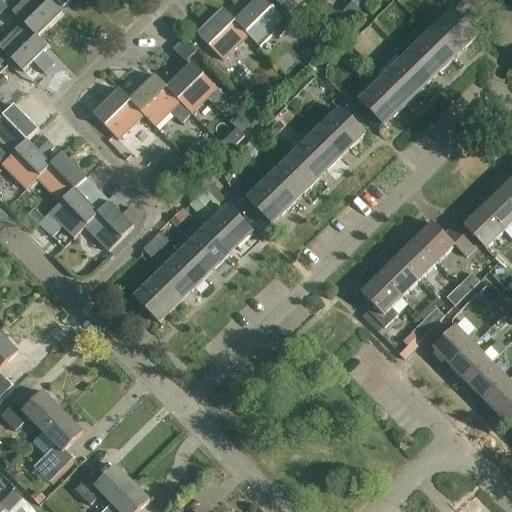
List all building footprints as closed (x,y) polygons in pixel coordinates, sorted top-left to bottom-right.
[(38,38),(38,39),(62,15),(47,0),(25,0),(13,13),(24,24),(23,25),(37,39),(38,38)] [(54,0),(64,10),(74,0),(54,0)] [(241,14),(233,21),(234,22),(247,36),(247,37),(258,48),(274,32),(282,40),(291,30),(284,23),(261,0),(254,0),(250,4),(246,0),(235,0),(231,4),(241,14)] [(374,0),(359,0),(354,5),(362,14),(375,1),(374,0)] [(482,18),(466,1),(454,13),(452,12),(441,23),(430,34),(447,52),(454,59),(466,48),(477,37),(470,29),(482,18)] [(345,21),(328,5),(321,13),(337,28),(345,21)] [(234,22),(233,21),(232,22),(221,11),(215,18),(205,7),(195,16),(205,27),(196,35),(222,61),(247,37),(247,36),(234,22)] [(0,47),(24,72),(33,64),(48,49),(38,39),(38,38),(37,39),(23,25),(0,47)] [(431,82),(443,71),(454,59),(447,52),(430,34),(418,46),(406,58),(431,82)] [(183,39),(172,49),(185,62),(195,52),(183,39)] [(408,105),(420,94),(431,82),(406,58),(395,69),(383,80),(401,98),(408,105)] [(0,71),(2,73),(9,66),(2,59),(0,60),(0,71)] [(228,101),(216,89),(191,63),(166,88),(165,88),(179,102),(179,103),(190,114),(205,99),(217,111),(228,101)] [(165,88),(166,88),(154,76),(129,101),(143,116),(154,127),(169,112),(180,123),(190,114),(179,103),(179,102),(165,88)] [(3,78),(0,81),(0,90),(1,91),(8,84),(3,78)] [(385,128),(397,116),(408,105),(401,98),(383,80),(372,92),(360,103),(385,128)] [(266,82),(250,97),(263,110),(278,95),(266,82)] [(129,101),(118,89),(92,115),(117,141),(143,116),(129,101)] [(28,141),(28,142),(39,131),(14,106),(4,117),(0,121),(0,141),(13,155),(14,155),(28,141)] [(343,158),(354,147),(365,136),(340,111),(329,122),(317,133),(343,158)] [(280,124),(272,131),(278,137),(286,130),(280,124)] [(227,154),(243,138),(236,130),(220,146),(227,154)] [(319,180),(331,169),(343,158),(317,133),(305,145),(294,156),(319,180)] [(33,147),(45,158),(54,149),(43,138),(33,147)] [(33,147),(28,142),(28,141),(14,155),(13,155),(2,166),(27,190),(38,180),(37,179),(52,166),(51,165),(45,158),(33,147)] [(248,145),(243,150),(252,159),(256,154),(248,145)] [(197,172),(207,162),(193,148),(183,158),(197,172)] [(86,180),(87,180),(62,155),(51,165),(52,166),(37,179),(38,180),(61,203),(50,214),(61,204),(75,190),(76,191),(86,180)] [(296,203),(308,192),(319,180),(294,156),(282,167),(271,178),(296,203)] [(176,162),(166,172),(176,183),(187,172),(176,162)] [(272,226),(285,214),(296,203),(271,178),(259,189),(247,201),(272,226)] [(109,203),(110,203),(87,180),(86,180),(76,191),(75,190),(61,204),(50,214),(75,239),(85,228),(99,214),(109,203)] [(511,180),(499,193),(511,205),(511,180)] [(191,207),(204,221),(226,200),(212,186),(202,196),(192,205),(191,207)] [(190,202),(192,205),(202,196),(199,193),(190,202)] [(504,233),(511,226),(511,205),(499,193),(482,210),(504,233)] [(123,217),(110,203),(109,203),(99,214),(85,228),(109,252),(134,228),(133,227),(141,219),(131,208),(123,217)] [(230,256),(241,245),(253,234),(228,209),(216,220),(205,231),(230,256)] [(39,225),(44,220),(34,210),(28,217),(38,226),(39,225)] [(486,251),(504,233),(482,210),(463,228),(469,234),(486,251)] [(186,222),(179,215),(171,222),(179,229),(186,222)] [(414,242),(437,265),(455,247),(466,259),(477,249),(455,227),(445,237),(432,224),(414,242)] [(206,279),(218,268),(230,256),(205,231),(188,248),(182,254),(206,279)] [(152,261),(170,244),(160,234),(143,251),(152,261)] [(420,283),(437,265),(414,242),(397,260),(420,283)] [(183,301),(195,290),(206,279),(182,254),(170,265),(159,276),(183,301)] [(402,300),(420,283),(397,260),(379,277),(402,300)] [(459,288),(467,296),(480,283),(472,275),(459,288)] [(160,324),(172,313),(183,301),(159,276),(147,288),(135,299),(160,324)] [(379,277),(361,295),(373,308),(368,313),(384,330),(398,316),(392,310),(402,300),(379,277)] [(455,308),(467,296),(459,288),(447,300),(455,308)] [(505,315),(511,308),(511,306),(501,295),(493,303),(505,315)] [(477,328),(497,317),(487,301),(468,312),(477,328)] [(424,323),(432,330),(444,318),(436,310),(424,323)] [(420,342),(432,330),(424,323),(412,335),(420,342)] [(473,335),(467,340),(456,328),(433,350),(450,369),(474,346),(479,341),(473,335)] [(1,335),(0,335),(0,384),(5,380),(0,374),(0,372),(19,354),(1,335)] [(474,346),(450,369),(468,386),(491,364),(497,357),(491,350),(484,357),(474,346)] [(508,382),(508,381),(491,364),(468,386),(485,404),(508,382)] [(502,422),(511,412),(511,385),(508,381),(508,382),(485,404),(502,422)] [(43,433),(63,413),(43,393),(25,410),(17,402),(2,418),(16,432),(29,420),(43,433)] [(511,431),(511,412),(502,422),(511,431)] [(63,413),(43,433),(57,447),(44,460),(35,469),(49,484),(58,475),(73,460),(65,451),(83,434),(63,413)] [(112,505),(134,484),(117,467),(100,484),(92,476),(76,491),(90,506),(102,495),(112,505)] [(112,505),(105,511),(139,511),(150,502),(134,484),(112,505)] [(40,506),(46,501),(37,490),(31,496),(40,506)] [(13,492),(0,504),(0,505),(6,511),(11,511),(22,501),(13,492)] [(32,511),(22,501),(11,511),(32,511)]
